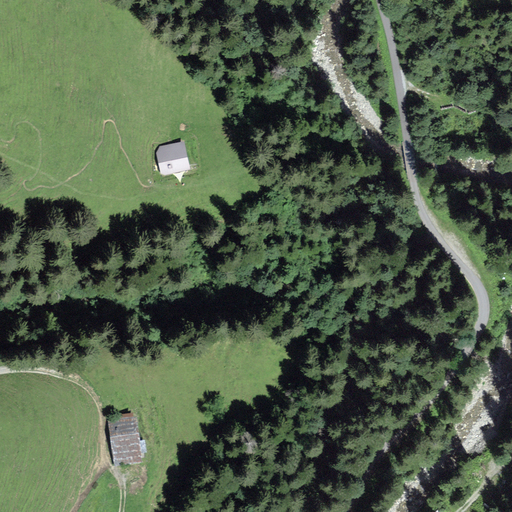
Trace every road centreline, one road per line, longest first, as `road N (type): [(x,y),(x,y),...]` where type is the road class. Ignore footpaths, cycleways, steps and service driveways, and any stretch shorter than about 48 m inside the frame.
road 1 (unclassified): [(346,511),(379,454),(462,356),(482,309),(478,290),(416,198),(378,0)]
road 2 (track): [(0,370),(53,372),(90,390),(109,466),(123,487),(121,511)]
